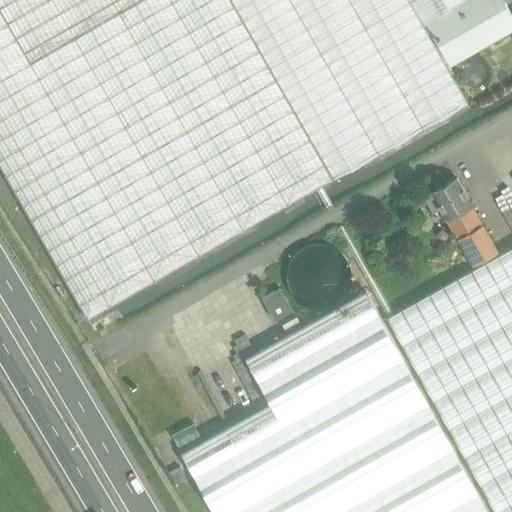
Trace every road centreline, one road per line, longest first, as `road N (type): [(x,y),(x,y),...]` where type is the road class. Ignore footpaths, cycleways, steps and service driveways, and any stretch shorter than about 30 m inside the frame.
road 1 (unclassified): [(94,356),(511,116)]
road 2 (trunk): [(145,511),(0,263)]
road 3 (trunk): [(0,339),(101,511)]
